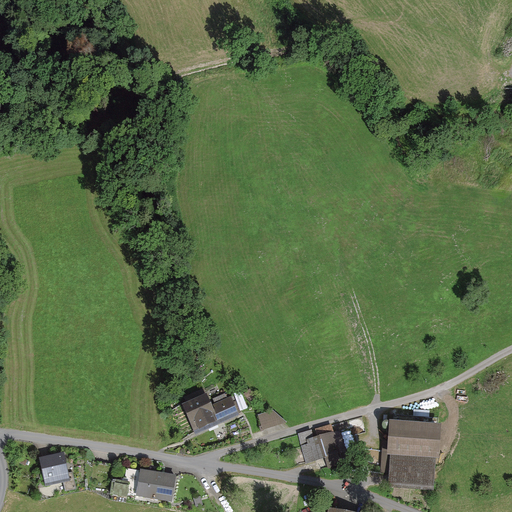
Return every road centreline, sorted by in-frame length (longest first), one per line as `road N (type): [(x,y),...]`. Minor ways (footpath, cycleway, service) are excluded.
road 1 (residential): [(203,463),(412,399),(511,350)]
road 2 (residential): [(203,463),(326,484),(411,511)]
road 3 (residential): [(0,433),(203,463)]
